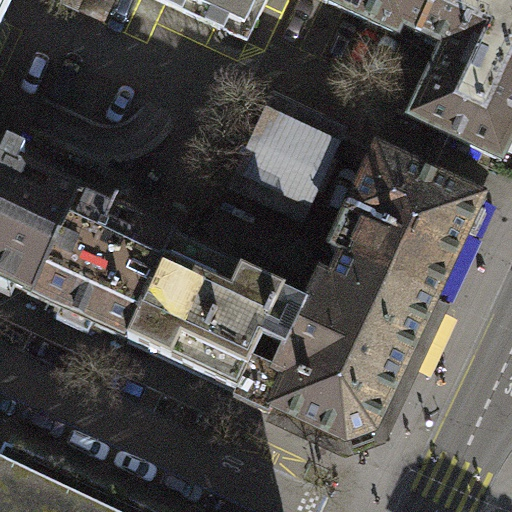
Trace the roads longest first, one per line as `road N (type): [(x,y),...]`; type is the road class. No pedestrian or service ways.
road 1 (residential): [(0,366),(307,511)]
road 2 (tertiary): [(438,511),(511,354)]
